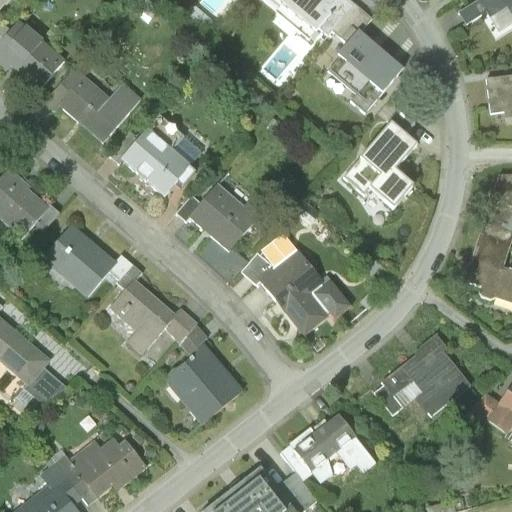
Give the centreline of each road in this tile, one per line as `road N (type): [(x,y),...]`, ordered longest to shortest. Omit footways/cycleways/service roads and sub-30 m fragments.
road 1 (residential): [(307,390),(412,290),(450,212),(455,109),(417,16),(402,0)]
road 2 (residential): [(0,100),(203,270),(307,390)]
road 3 (residential): [(154,511),(307,390)]
